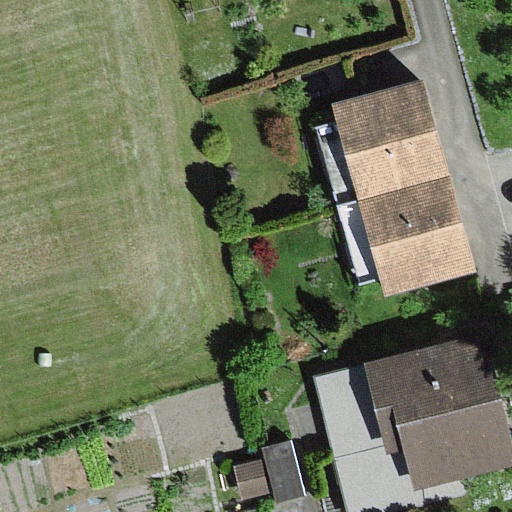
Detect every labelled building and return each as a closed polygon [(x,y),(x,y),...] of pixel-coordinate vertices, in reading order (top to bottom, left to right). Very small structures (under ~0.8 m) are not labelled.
[(441,175),(414,76),(323,101),(350,200),(441,175)] [(441,175),(350,200),(376,293),(467,268),(441,175)] [(474,360),(468,334),(356,359),(357,365),(312,376),(343,511),(381,511),(461,494),(475,470),(509,462),(485,357),(474,360)] [(288,441),(258,448),(272,503),(302,496),(288,441)] [(257,459),(232,465),(239,498),(265,492),(257,459)]
